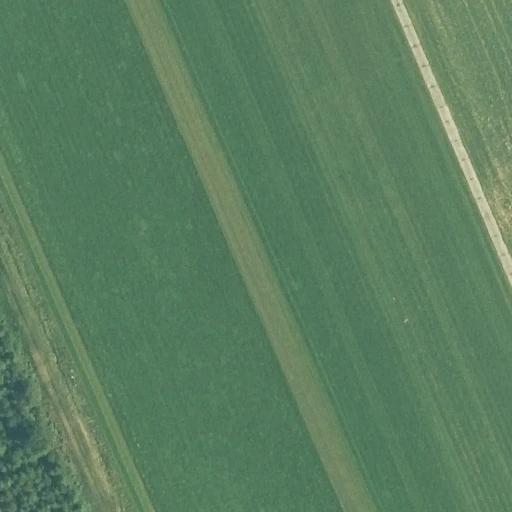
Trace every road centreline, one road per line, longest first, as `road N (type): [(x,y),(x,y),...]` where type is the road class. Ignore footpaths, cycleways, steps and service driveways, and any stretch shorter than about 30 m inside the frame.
road 1 (track): [(511,277),(394,0)]
road 2 (track): [(99,511),(0,273)]
